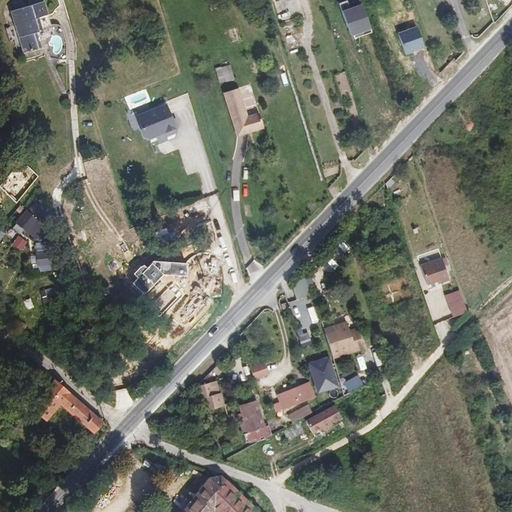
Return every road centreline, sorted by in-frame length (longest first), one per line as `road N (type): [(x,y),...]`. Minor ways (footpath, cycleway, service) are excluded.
road 1 (secondary): [(125,427),(511,24)]
road 2 (track): [(267,485),(383,412),(511,276)]
road 3 (unclassified): [(0,336),(125,427)]
road 4 (unclassified): [(125,427),(267,485)]
